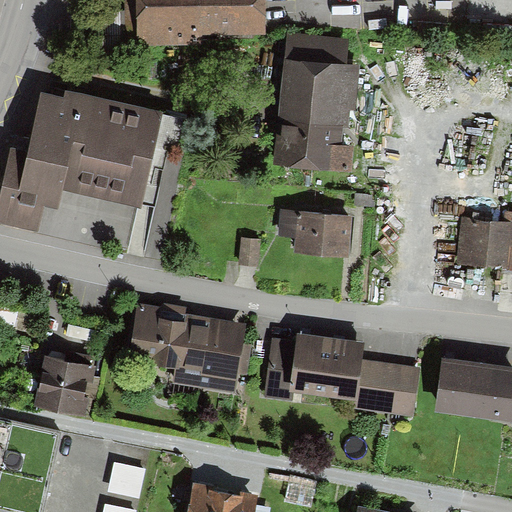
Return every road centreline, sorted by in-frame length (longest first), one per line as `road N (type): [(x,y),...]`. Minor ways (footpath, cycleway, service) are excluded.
road 1 (residential): [(511,511),(0,404)]
road 2 (residential): [(0,247),(346,314),(511,327)]
road 3 (unknown): [(11,42),(48,75),(174,105)]
